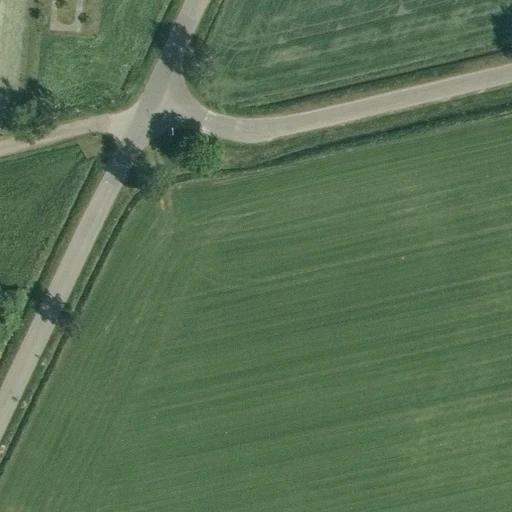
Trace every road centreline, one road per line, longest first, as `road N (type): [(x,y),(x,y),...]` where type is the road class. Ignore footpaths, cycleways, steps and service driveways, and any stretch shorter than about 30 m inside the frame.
road 1 (unclassified): [(151,102),(236,134),(269,133),(511,76)]
road 2 (unclassified): [(0,418),(151,102)]
road 3 (track): [(143,118),(0,150)]
